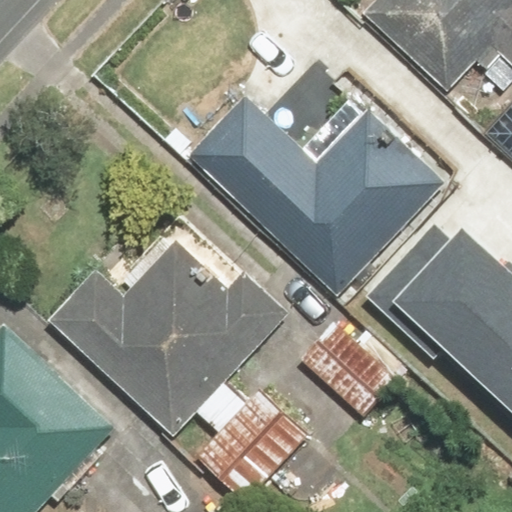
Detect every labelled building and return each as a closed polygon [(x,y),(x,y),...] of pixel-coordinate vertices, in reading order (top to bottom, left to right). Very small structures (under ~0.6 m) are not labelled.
[(511,0),(378,0),(374,5),(459,88),(503,42),(511,50),(511,0)] [(362,93),(318,138),(263,84),(199,150),(343,289),(459,170),(432,143),(455,119),(403,69),(371,102),(362,93)] [(442,219),(382,283),(511,402),(511,250),(473,215),(457,233),(442,219)] [(112,259),(63,309),(188,432),(306,311),(259,265),(244,280),(191,228),(137,284),(112,259)] [(347,307),(310,349),(382,413),(419,371),(347,307)] [(51,511),(135,433),(23,313),(0,334),(0,511),(51,511)] [(247,387),(218,415),(230,427),(209,447),(259,498),(290,468),(306,484),(340,451),(274,383),(258,398),(247,387)] [(245,511),(227,493),(208,511),(245,511)]
